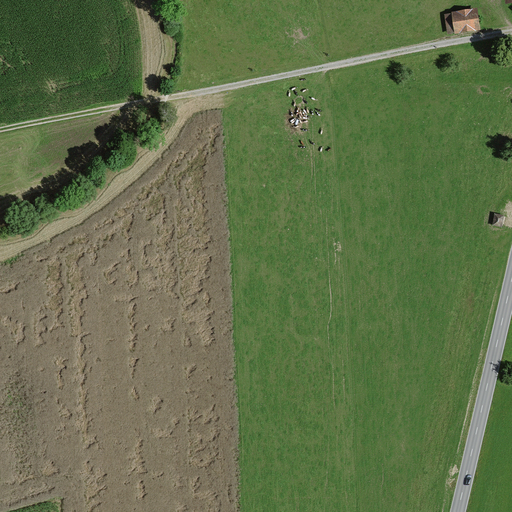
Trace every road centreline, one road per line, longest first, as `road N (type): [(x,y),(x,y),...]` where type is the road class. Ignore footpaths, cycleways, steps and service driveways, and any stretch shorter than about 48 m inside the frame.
road 1 (track): [(0,134),(511,34)]
road 2 (tertiary): [(511,275),(456,511)]
